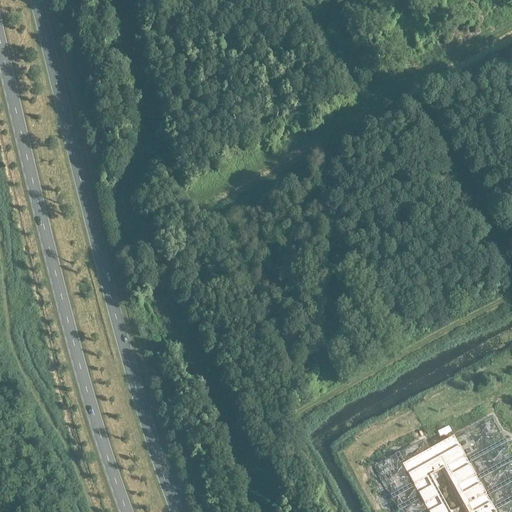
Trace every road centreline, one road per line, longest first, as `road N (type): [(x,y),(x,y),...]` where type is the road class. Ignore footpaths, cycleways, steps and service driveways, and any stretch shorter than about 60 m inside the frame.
road 1 (primary): [(179,511),(130,377),(36,0)]
road 2 (primary): [(0,54),(86,390),(126,511)]
